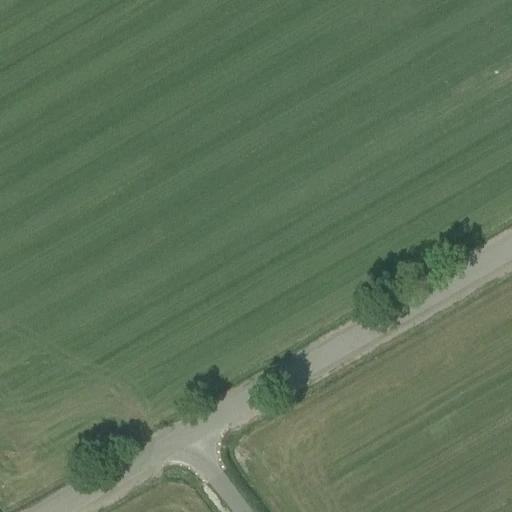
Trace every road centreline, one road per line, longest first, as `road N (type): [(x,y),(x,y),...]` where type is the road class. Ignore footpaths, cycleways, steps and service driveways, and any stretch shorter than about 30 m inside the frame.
road 1 (tertiary): [(178,428),(511,238)]
road 2 (tertiary): [(36,511),(178,428)]
